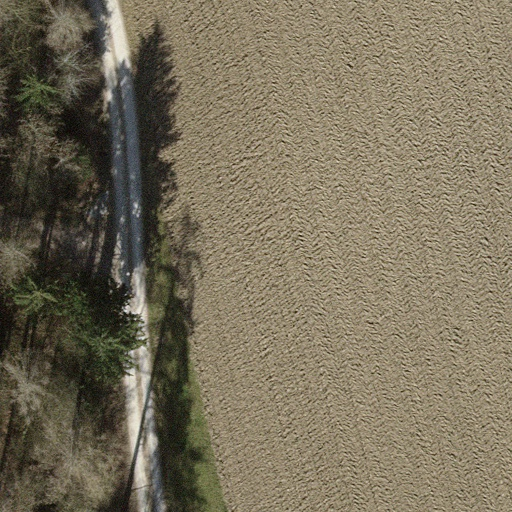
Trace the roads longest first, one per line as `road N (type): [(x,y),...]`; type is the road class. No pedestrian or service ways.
road 1 (track): [(102,0),(120,71),(122,257),(158,511)]
road 2 (track): [(0,224),(122,257)]
